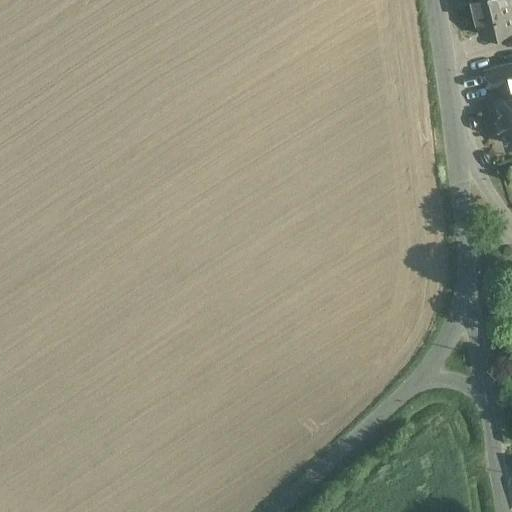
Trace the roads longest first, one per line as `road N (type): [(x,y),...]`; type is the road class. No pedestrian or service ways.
road 1 (unclassified): [(422,378),(276,511)]
road 2 (unclassified): [(470,267),(451,131)]
road 3 (unclassified): [(487,399),(470,267)]
road 4 (unclassified): [(451,131),(432,0)]
road 5 (unclassified): [(470,267),(456,327),(422,378)]
